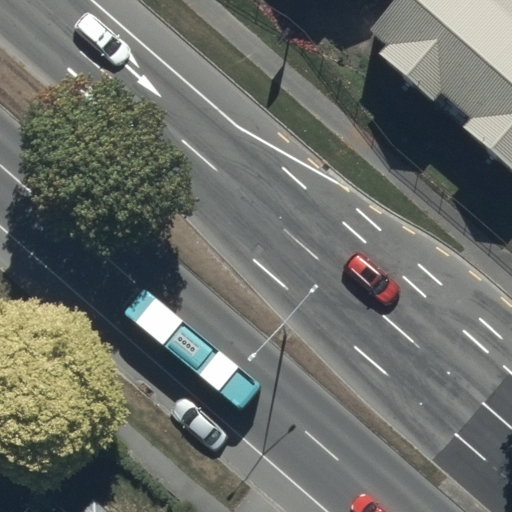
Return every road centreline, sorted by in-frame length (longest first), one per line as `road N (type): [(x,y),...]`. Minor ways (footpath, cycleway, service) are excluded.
road 1 (primary): [(20,0),(511,426)]
road 2 (primary): [(397,511),(0,164)]
